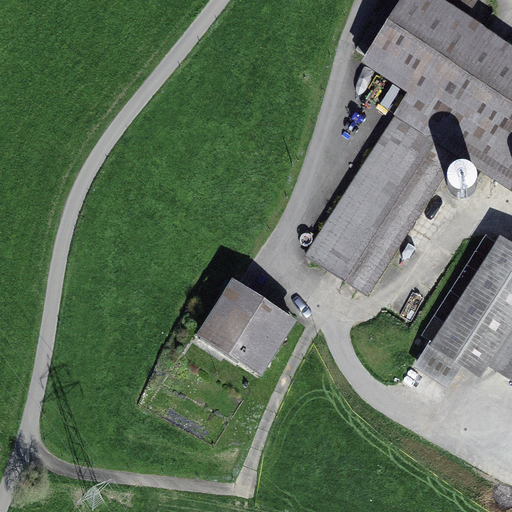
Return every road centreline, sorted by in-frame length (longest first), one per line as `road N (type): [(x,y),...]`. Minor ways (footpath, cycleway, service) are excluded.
road 1 (unclassified): [(219,0),(79,188),(59,252),(42,371),(0,511)]
road 2 (track): [(17,458),(242,490),(317,315)]
